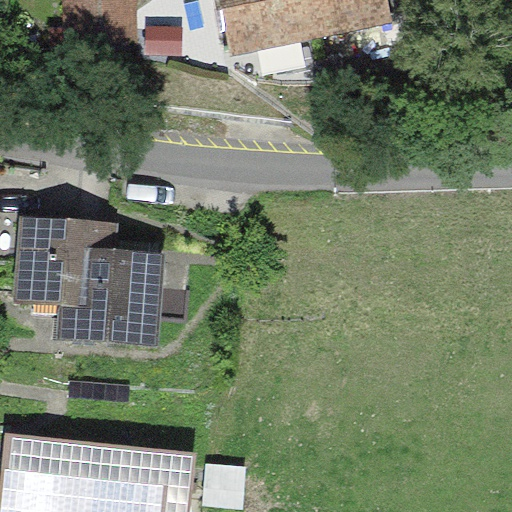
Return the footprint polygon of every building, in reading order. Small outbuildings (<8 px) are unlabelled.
[(135,0),(76,0),(79,43),(138,39),(135,0)] [(307,0),(223,0),(230,36),(311,22),(307,0)] [(390,0),(307,0),(311,22),(392,7),(390,0)] [(114,231),(28,224),(22,305),(68,309),(66,339),(155,346),(161,264),(112,261),(114,231)] [(161,511),(167,463),(14,447),(6,511),(161,511)]
